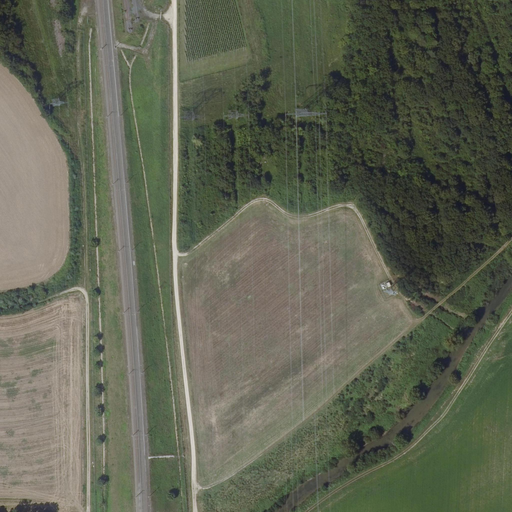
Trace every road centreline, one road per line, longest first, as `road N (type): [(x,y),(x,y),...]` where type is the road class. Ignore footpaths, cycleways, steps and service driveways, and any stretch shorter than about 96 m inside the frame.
road 1 (track): [(196,511),(175,253),(173,0)]
road 2 (track): [(175,253),(201,245),(263,198),(293,216),(349,207),(397,290),(423,316),(511,236)]
road 3 (track): [(414,314),(410,328),(319,409),(220,481),(195,486)]
road 4 (track): [(86,284),(89,511)]
